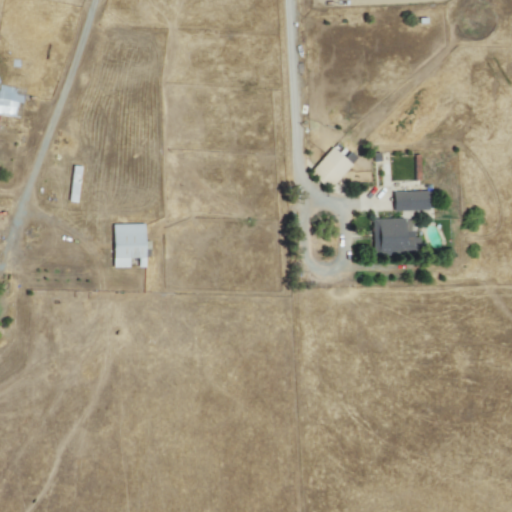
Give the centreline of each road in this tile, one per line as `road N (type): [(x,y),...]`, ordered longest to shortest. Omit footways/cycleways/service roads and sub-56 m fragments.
road 1 (track): [(88,0),(9,231)]
road 2 (track): [(286,0),(296,176)]
